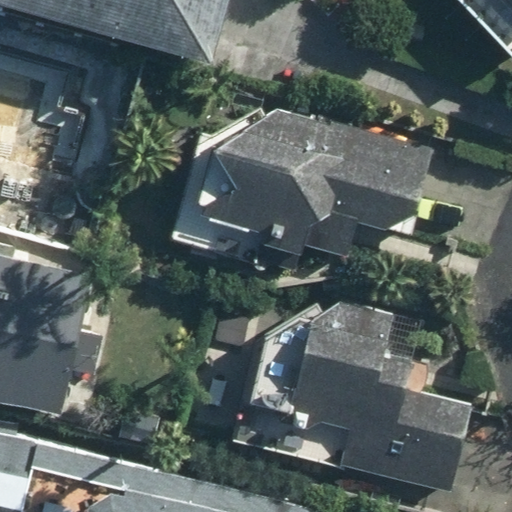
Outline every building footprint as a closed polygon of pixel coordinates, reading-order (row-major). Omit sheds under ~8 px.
[(0,0),(0,10),(194,62),(210,0),(0,0)] [(511,0),(469,0),(503,36),(511,27),(511,0)] [(0,178),(15,183),(19,171),(54,181),(89,65),(0,37),(0,178)] [(254,117),(180,154),(208,191),(182,238),(336,264),(344,219),(399,228),(414,144),(254,117)] [(84,276),(0,259),(0,406),(56,418),(84,276)] [(395,321),(297,301),(271,348),(247,449),(438,489),(455,408),(380,392),(395,321)] [(0,511),(298,511),(300,506),(0,435),(0,511)]
